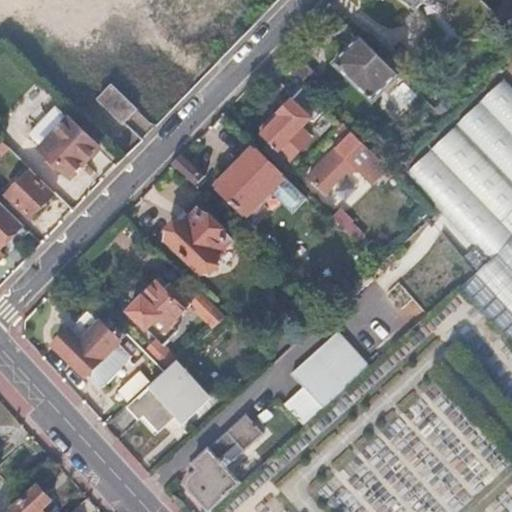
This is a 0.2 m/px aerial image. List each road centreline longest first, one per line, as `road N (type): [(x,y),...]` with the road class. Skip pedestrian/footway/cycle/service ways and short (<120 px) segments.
road 1 (residential): [(306,0),(0,314)]
road 2 (residential): [(150,511),(0,349)]
